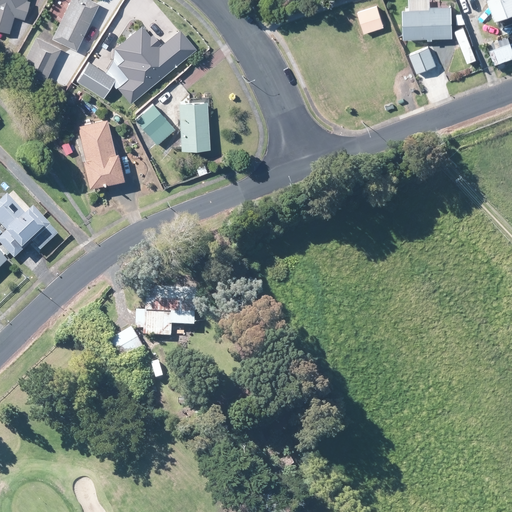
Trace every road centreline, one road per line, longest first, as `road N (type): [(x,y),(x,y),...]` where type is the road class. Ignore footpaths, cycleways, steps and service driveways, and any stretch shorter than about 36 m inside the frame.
road 1 (tertiary): [(0,351),(102,252),(303,167)]
road 2 (tertiary): [(303,167),(511,88)]
road 3 (residential): [(303,167),(260,52),(214,0)]
